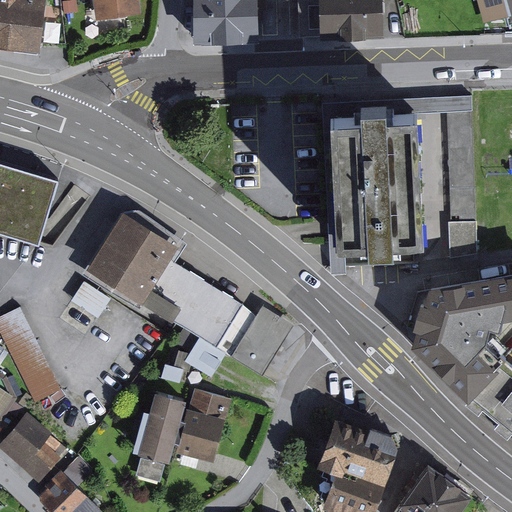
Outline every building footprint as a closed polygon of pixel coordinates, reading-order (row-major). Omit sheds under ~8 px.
[(0,0),(0,47),(42,52),(48,0),(0,0)] [(82,0),(69,0),(70,10),(83,10),(82,0)] [(143,0),(100,0),(103,19),(146,11),(143,0)] [(260,0),(191,0),(194,44),(262,41),(260,0)] [(387,0),(327,0),(329,40),(389,38),(387,0)] [(511,0),(479,0),(486,23),(511,14),(511,0)] [(362,131),(332,132),(338,258),(368,257),(368,262),(393,261),(393,254),(423,253),(416,127),(387,128),(387,120),(361,121),(362,131)] [(56,183),(0,166),(0,234),(38,246),(56,183)] [(166,239),(121,210),(84,267),(192,338),(177,361),(209,382),(220,365),(251,385),(293,322),(258,299),(248,313),(157,253),(166,239)] [(476,222),(448,222),(450,259),(477,253),(476,222)] [(511,319),(511,277),(432,291),(418,342),(474,398),(511,426),(511,349),(503,359),(490,348),(495,321),(511,319)] [(0,326),(37,399),(63,386),(21,304),(0,315),(0,326)] [(229,402),(196,393),(187,427),(178,424),(184,404),(157,397),(141,456),(143,457),(138,476),(159,482),(165,462),(168,463),(173,444),(180,446),(178,452),(213,461),(229,402)] [(64,450),(26,418),(2,447),(40,478),(64,450)] [(372,511),(396,446),(338,426),(322,469),(338,475),(325,509),(332,511),(372,511)] [(91,474),(78,462),(44,497),(59,511),(98,511),(75,491),(91,474)] [(461,511),(470,501),(429,470),(397,511),(461,511)]
